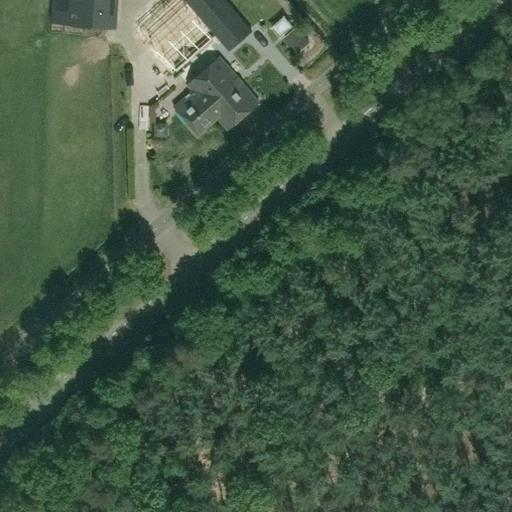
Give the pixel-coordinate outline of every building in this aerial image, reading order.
[(118,28),(119,0),(51,0),(50,23),(118,28)] [(213,39),(179,0),(171,0),(139,28),(177,71),(213,39)] [(184,0),(215,37),(228,51),(252,30),(225,0),(184,0)] [(210,112),(216,119),(217,118),(228,130),(259,102),(220,57),(199,75),(208,84),(206,87),(218,100),(213,105),(216,107),(210,112)] [(216,107),(213,105),(218,100),(206,87),(208,84),(199,75),(188,84),(193,90),(174,106),(199,134),(216,119),(210,112),(216,107)]
